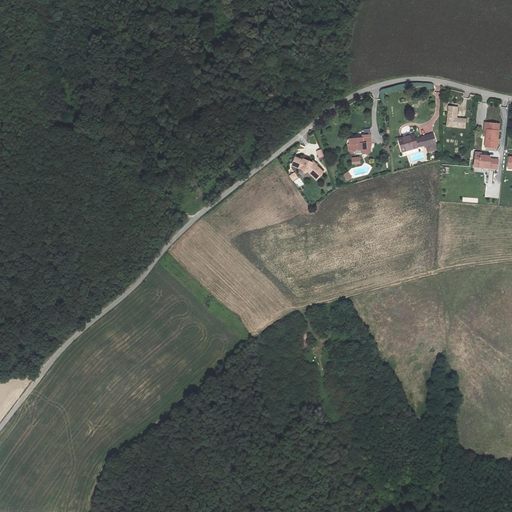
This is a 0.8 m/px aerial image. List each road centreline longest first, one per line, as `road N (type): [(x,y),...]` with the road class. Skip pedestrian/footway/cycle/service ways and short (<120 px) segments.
road 1 (unclassified): [(511,98),(418,78),(349,97),(193,219),(137,284),(68,341),(0,428)]
road 2 (track): [(90,511),(113,458),(286,315),(438,271),(511,260)]
road 3 (track): [(0,109),(86,137),(162,204),(193,219)]
